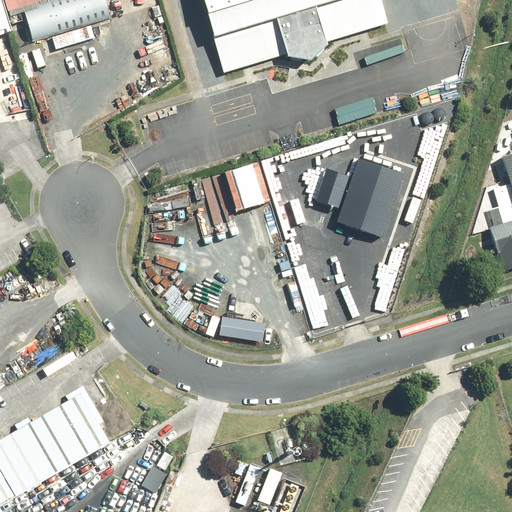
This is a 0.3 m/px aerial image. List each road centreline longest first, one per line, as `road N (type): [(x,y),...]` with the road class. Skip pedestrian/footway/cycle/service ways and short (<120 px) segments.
road 1 (unclassified): [(511,315),(329,371),(223,379),(180,365),(127,320),(99,276),(78,199)]
road 2 (unknown): [(385,511),(429,409),(431,339)]
road 3 (unknown): [(0,400),(127,320)]
